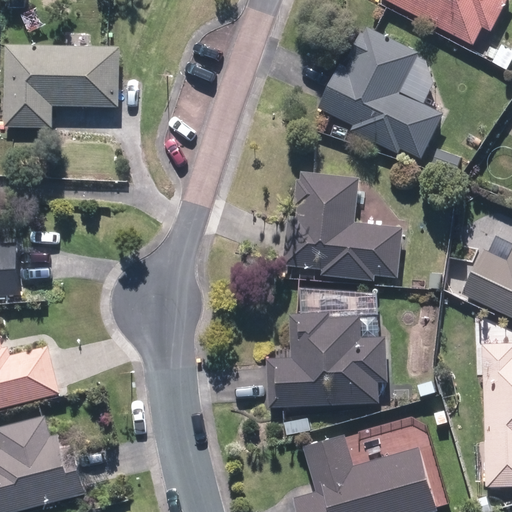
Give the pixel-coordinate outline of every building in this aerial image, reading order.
[(404,0),(477,38),(485,22),(494,27),(507,0),(404,0)] [(351,64),(340,59),(322,103),(357,118),(354,123),(401,144),(403,139),(424,148),(443,109),(403,89),(419,55),(367,30),(351,64)] [(121,40),(11,36),(8,120),(56,122),(56,98),(119,101),(121,40)] [(291,214),(286,257),(326,262),(325,270),(382,277),(383,265),(401,267),(406,229),(356,223),(362,172),(310,165),(304,216),(291,214)] [(2,211),(0,210),(0,289),(18,288),(20,240),(1,239),(2,211)] [(511,256),(488,245),(468,287),(511,308),(511,256)] [(0,404),(65,388),(53,342),(14,352),(3,309),(0,310),(0,404)] [(271,358),(271,398),(374,396),(374,372),(390,371),(390,331),(362,332),(362,315),(297,316),(298,358),(271,358)] [(511,336),(489,337),(490,484),(511,483),(511,336)] [(0,507),(89,491),(80,447),(64,450),(62,440),(50,442),(46,420),(2,428),(6,451),(0,451),(0,507)] [(303,511),(400,511),(435,500),(417,447),(357,468),(346,434),(304,448),(318,490),(298,497),(303,511)]
